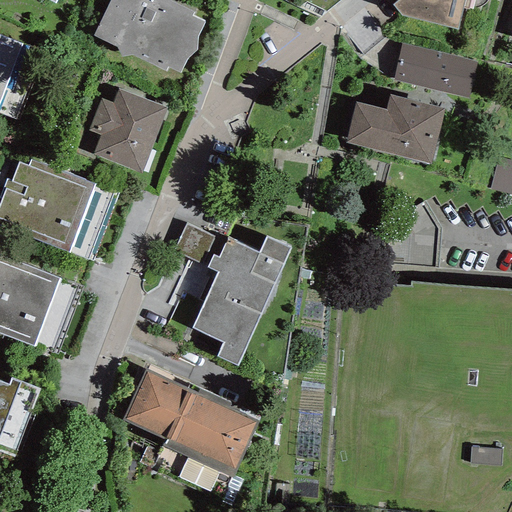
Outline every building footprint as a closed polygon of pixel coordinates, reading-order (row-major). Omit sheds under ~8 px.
[(194,10),(173,0),(108,0),(92,33),(115,44),(121,56),(134,54),(166,69),(168,64),(180,71),(185,57),(196,47),(196,38),(204,20),(191,15),(194,10)] [(396,0),(392,4),(401,14),(457,28),(463,0),(396,0)] [(40,48),(0,34),(0,111),(15,117),(40,48)] [(476,61),(401,43),(392,79),(467,98),(476,61)] [(142,171),(166,106),(97,80),(79,129),(99,136),(92,153),(142,171)] [(431,161),(445,107),(389,93),(385,109),(354,102),(345,141),(431,161)] [(495,183),(511,184),(511,151),(498,151),(495,183)] [(27,164),(18,161),(11,180),(5,178),(0,191),(0,197),(1,198),(0,199),(0,224),(94,260),(99,246),(94,244),(114,189),(29,157),(27,164)] [(259,251),(227,236),(218,256),(213,254),(207,266),(218,271),(192,327),(223,341),(216,355),(236,365),(291,246),(266,235),(259,251)] [(78,282),(0,254),(0,332),(57,353),(62,339),(58,337),(78,282)] [(511,511),(511,288),(352,279),(338,511),(511,511)] [(199,393),(144,368),(121,417),(165,437),(162,444),(232,476),(258,420),(228,406),(230,402),(201,389),(199,393)] [(7,384),(0,381),(0,451),(13,457),(40,388),(10,376),(7,384)]
